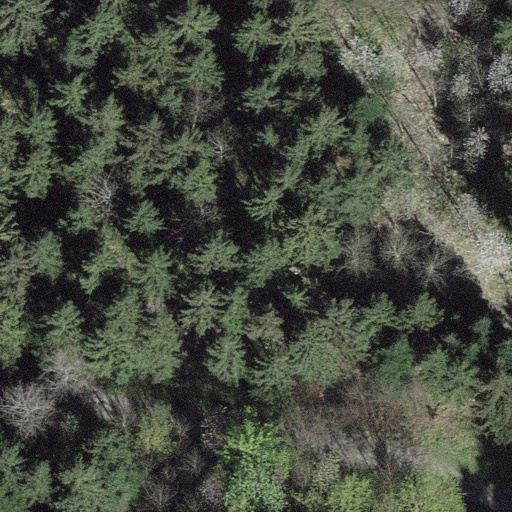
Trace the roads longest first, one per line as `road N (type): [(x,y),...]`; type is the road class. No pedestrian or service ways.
road 1 (track): [(0,376),(414,466),(511,499)]
road 2 (track): [(511,342),(0,328)]
